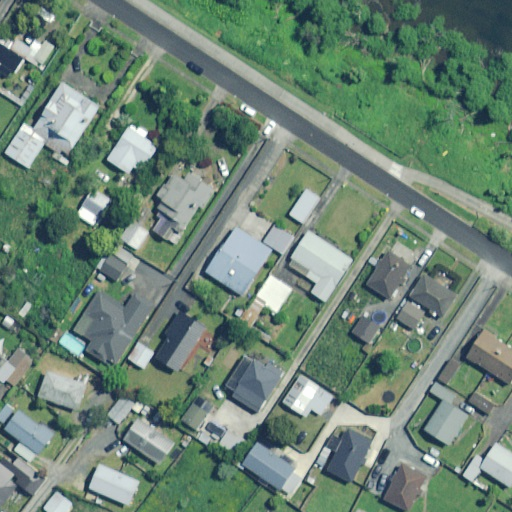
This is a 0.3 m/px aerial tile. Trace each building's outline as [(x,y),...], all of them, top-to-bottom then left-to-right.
[(0,75),(2,73),(10,77),(22,56),(24,57),(30,48),(16,39),(14,43),(5,38),(3,42),(0,39),(0,75)] [(42,45),(36,40),(27,55),(34,59),(42,45)] [(54,46),(46,41),(35,57),(43,63),(54,46)] [(100,106),(62,83),(34,129),(23,123),(4,154),(28,169),(43,144),(67,158),(100,106)] [(148,132),(132,122),(107,159),(128,173),(133,167),(141,172),(157,148),(144,139),(148,132)] [(171,215),(186,225),(199,207),(202,209),(216,190),(190,171),(184,180),(172,171),(151,201),(171,215)] [(112,200),(94,188),(76,214),(94,226),(112,200)] [(320,198),(306,189),(289,215),(303,223),(320,198)] [(148,232),(132,222),(121,239),(136,249),(148,232)] [(293,237),(274,225),(264,242),(283,254),(293,237)] [(272,251),(236,227),(206,272),(242,296),(272,251)] [(353,260),(309,231),(287,264),(318,284),(312,293),(325,302),(353,260)] [(412,266),(389,252),(367,286),(390,300),(412,266)] [(128,265),(112,253),(100,270),(115,282),(128,265)] [(292,289),(271,275),(255,298),(277,313),(292,289)] [(458,296),(424,275),(411,297),(444,318),(458,296)] [(85,350),(108,365),(111,361),(117,364),(155,306),(135,293),(125,309),(96,291),(72,330),(90,341),(85,350)] [(426,313),(409,302),(398,319),(414,330),(426,313)] [(206,327),(180,311),(165,334),(169,337),(155,358),(178,373),(206,327)] [(7,315),(1,324),(15,333),(21,325),(7,315)] [(379,327),(364,317),(353,334),(368,343),(379,327)] [(511,380),(511,349),(483,331),(466,357),(510,384),(511,380)] [(155,354),(138,343),(128,359),(145,370),(155,354)] [(0,381),(3,384),(7,379),(14,385),(33,360),(16,348),(0,369),(0,381)] [(280,376),(247,355),(225,391),(232,396),(258,412),(280,376)] [(459,365),(451,360),(439,378),(447,384),(459,365)] [(87,386),(47,371),(38,396),(77,411),(87,386)] [(282,404),(306,418),(311,410),(321,416),(334,396),(300,375),(282,404)] [(456,396),(434,382),(428,391),(444,401),(425,430),(449,446),(468,416),(450,404),(456,396)] [(494,404),(475,393),(470,403),(489,414),(494,404)] [(196,431),(212,407),(204,401),(200,407),(195,404),(183,422),(196,431)] [(33,463),(55,433),(43,424),(41,427),(19,410),(5,430),(21,442),(15,450),(33,463)] [(175,443),(138,418),(123,440),(160,465),(175,443)] [(373,440),(349,429),(329,472),(353,483),(373,440)] [(262,445),(258,443),(243,464),(280,490),(295,469),(262,445)] [(511,484),(511,455),(495,445),(484,462),(476,457),(464,476),(473,482),(481,469),(510,487),(511,484)] [(0,508),(16,486),(34,499),(48,480),(19,459),(15,464),(5,457),(0,463),(0,508)] [(408,511),(426,477),(402,464),(384,500),(408,511)] [(140,482),(101,465),(90,488),(129,506),(140,482)] [(66,511),(72,505),(55,492),(43,508),(48,511),(66,511)]
